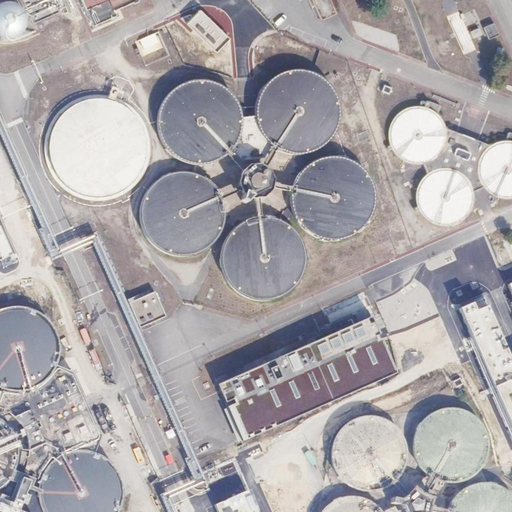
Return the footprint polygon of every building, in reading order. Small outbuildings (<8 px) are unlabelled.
[(84,0),(96,26),(119,16),(117,11),(138,0),(84,0)] [(331,12),(328,0),(314,0),(319,16),(331,12)] [(0,38),(1,39),(6,41),(12,41),(18,39),(22,36),(26,31),(27,25),(27,20),(26,14),(22,9),(17,6),(12,4),(6,4),(0,6),(0,38)] [(186,23),(215,52),(228,39),(199,11),(186,23)] [(483,26),(487,38),(497,35),(494,23),(483,26)] [(139,39),(143,49),(160,42),(156,32),(139,39)] [(265,88),(259,100),(257,113),(259,126),(265,138),(275,147),(281,151),(286,153),(295,154),(299,155),(305,154),(312,153),(324,147),(333,138),(339,126),(341,113),(339,100),(333,88),(324,79),(312,73),(299,71),(286,73),(274,79),(265,88)] [(166,99),(160,110),(158,123),(160,136),(166,148),(175,157),(187,163),(199,165),(212,163),(224,157),(233,148),(239,136),(241,124),(239,111),(234,99),(224,90),(213,84),(200,82),(187,83),(175,89),(166,99)] [(62,119),(55,132),(53,147),(55,162),(62,175),(73,186),(86,193),(101,195),(116,193),(129,186),(140,175),(146,162),(149,147),(146,132),(140,119),(129,108),(116,101),(101,99),(86,101),(72,108),(62,119)] [(432,159),(440,153),(445,144),(447,134),(445,125),(440,116),(433,109),(423,105),(413,105),(404,107),(396,113),(391,120),(388,129),(388,139),(391,148),(396,156),(404,161),(414,164),(423,163),(432,159)] [(511,196),(511,140),(503,140),(494,143),(486,149),(481,157),(478,167),(479,177),(484,186),(491,193),(500,197),(510,197),(511,196)] [(296,188),(295,193),(294,204),(294,205),(297,213),(298,218),(306,229),(316,237),(328,241),(341,241),(354,238),(365,230),(373,220),(377,208),(378,195),(374,182),(366,171),(356,163),(344,159),(331,158),(318,162),(311,167),(307,169),(304,174),(299,180),(296,188)] [(245,172),(243,173),(238,187),(241,193),(245,195),(242,201),(249,205),(252,197),(254,199),(256,200),(261,200),(262,200),(273,190),(273,189),(274,183),(268,170),(264,167),(249,167),(245,172)] [(458,222),(466,215),(471,207),(473,198),(471,188),(467,180),(460,173),(451,169),(442,168),(433,171),(425,175),(419,183),(416,191),(416,200),(418,209),(424,217),(431,222),(440,225),(449,225),(458,222)] [(148,194),(143,206),(142,219),(145,231),(152,243),(162,251),(174,256),(187,257),(200,254),(211,247),(219,237),(224,225),(225,212),(222,201),(222,199),(220,196),(215,188),(205,179),(193,174),(180,173),(167,177),(156,184),(148,194)] [(227,241),(223,253),(224,266),(228,279),(236,289),(247,297),(259,300),(273,300),(285,296),(295,288),(303,277),(307,264),(306,251),(302,239),(294,228),(284,222),(283,221),(270,217),(264,217),(258,217),(257,217),(245,222),(234,230),(227,241)] [(138,330),(165,319),(153,291),(127,301),(138,330)] [(35,386),(46,378),(54,366),(57,352),(56,337),(49,324),(39,314),(26,308),(11,307),(0,309),(0,388),(7,391),(21,391),(35,386)] [(370,320),(217,387),(242,443),(394,376),(370,320)] [(419,422),(413,433),(412,445),(414,457),(420,468),(429,476),(432,477),(438,480),(440,481),(453,483),(465,480),(475,474),(483,465),(489,454),(490,442),(488,430),(482,419),(473,411),(462,406),(449,405),(437,407),(427,413),(419,422)] [(334,438),(331,449),(331,461),(335,472),(342,482),(352,489),(363,492),(375,492),(386,488),(393,482),(395,481),(397,478),(402,471),(405,460),(405,448),(401,437),(394,427),(384,421),(373,417),(361,417),(350,421),(341,428),(334,438)] [(117,511),(121,503),(122,490),(119,476),(112,465),(101,456),(89,451),(75,450),(61,454),(49,463),(41,475),(37,489),(38,503),(42,511),(117,511)] [(449,510),(448,511),(511,511),(511,495),(506,490),(495,485),(483,483),(472,486),(462,491),(453,500),(450,508),(449,510)] [(393,505),(399,506),(401,509),(402,511),(430,511),(431,510),(432,504),(433,498),(428,495),(423,491),(417,487),(410,493),(406,496),(402,500),(393,499),(393,505)] [(323,511),(384,511),(375,503),(365,498),(353,496),(341,499),(331,504),(323,511)]
